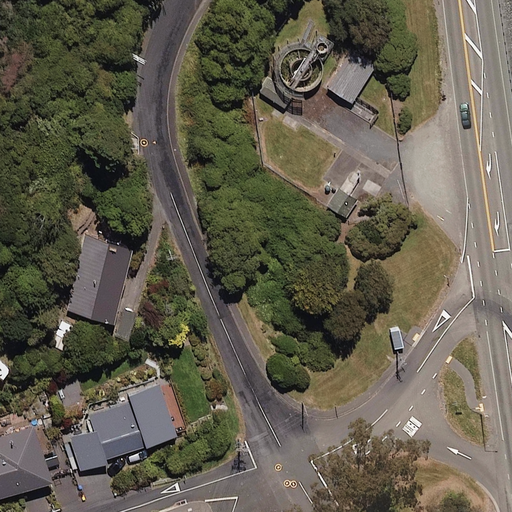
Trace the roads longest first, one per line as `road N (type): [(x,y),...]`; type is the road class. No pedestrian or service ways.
road 1 (residential): [(288,464),(158,152),(154,87),(185,0)]
road 2 (trunk): [(460,0),(495,265)]
road 3 (residential): [(495,265),(383,418)]
road 4 (residential): [(511,480),(383,418)]
road 5 (residential): [(120,511),(234,474)]
